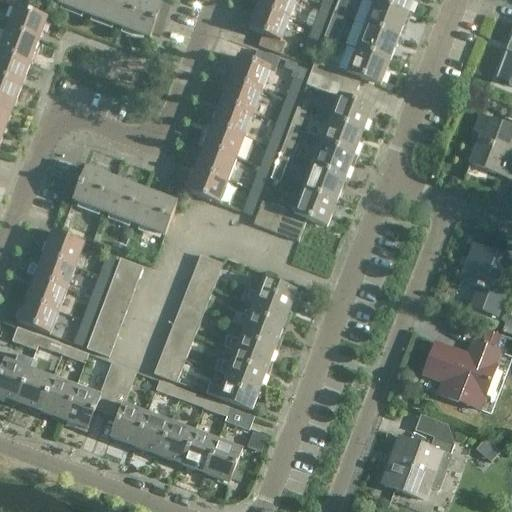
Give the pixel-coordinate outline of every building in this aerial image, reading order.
[(160,38),(171,10),(144,0),(58,0),(57,5),(150,40),(151,35),(160,38)] [(259,0),(257,8),(288,20),(295,0),(259,0)] [(322,0),(321,6),(330,10),(333,0),(322,0)] [(337,0),(332,14),(342,18),(348,0),(337,0)] [(374,0),(374,3),(407,15),(412,0),(374,0)] [(365,26),(398,39),(407,15),(374,3),(365,26)] [(321,6),(312,29),(321,32),(330,10),(321,6)] [(15,7),(6,30),(38,42),(47,19),(15,7)] [(258,47),(281,56),(285,44),(280,42),(288,20),(257,8),(248,31),(262,36),(258,47)] [(342,18),(332,14),(323,38),(333,41),(342,18)] [(356,50),(389,63),(398,39),(365,26),(356,50)] [(304,50),(313,54),(321,32),(312,29),(304,50)] [(0,46),(0,53),(30,65),(38,42),(6,30),(0,46)] [(508,52),(498,78),(509,82),(508,86),(511,88),(511,86),(511,41),(510,45),(511,45),(511,48),(510,53),(508,52)] [(310,74),(353,89),(357,78),(380,86),(389,63),(356,50),(347,73),(315,60),(310,74)] [(279,60),(256,51),(252,62),(238,57),(229,81),(261,93),(270,70),(275,72),(279,60)] [(0,80),(21,88),(30,65),(0,53),(0,80)] [(329,121),(362,134),(371,109),(349,101),(353,89),(310,74),(305,86),(338,98),(329,121)] [(293,79),(284,102),(294,105),(302,83),(293,79)] [(0,106),(12,111),(21,88),(0,80),(0,106)] [(221,103),(252,115),(261,93),(229,81),(221,103)] [(284,102),(276,124),(285,127),(294,105),(284,102)] [(212,126),(244,138),(252,115),(221,103),(212,126)] [(0,131),(4,133),(12,111),(0,106),(0,131)] [(288,133),(297,136),(306,112),(297,108),(288,133)] [(478,135),(467,165),(511,181),(511,157),(510,156),(511,151),(511,127),(508,126),(479,115),(472,133),(478,135)] [(320,145),(353,157),(362,134),(329,121),(320,145)] [(276,124),(267,147),(277,150),(285,127),(276,124)] [(204,148),(236,160),(244,138),(212,126),(204,148)] [(297,136),(288,133),(279,156),(288,159),(297,136)] [(353,157),(320,145),(311,168),(344,181),(353,157)] [(267,147),(259,168),(268,172),(277,150),(267,147)] [(195,170),(227,182),(236,160),(204,148),(195,170)] [(288,159),(279,156),(270,179),(279,183),(288,159)] [(72,202),(165,237),(177,204),(75,165),(65,194),(74,197),(72,202)] [(259,168),(251,191),(260,194),(268,172),(259,168)] [(302,191),(335,204),(344,181),(311,168),(302,191)] [(227,182),(195,170),(187,193),(218,206),(227,182)] [(251,191),(242,214),(251,218),(260,194),(251,191)] [(335,204),(302,191),(294,214),(285,211),(276,234),(298,243),(306,220),(326,228),(335,204)] [(261,202),(253,226),(264,230),(273,206),(261,202)] [(264,230),(276,234),(285,211),(273,206),(264,230)] [(84,245),(52,233),(43,257),(75,269),(84,245)] [(470,308),(497,318),(508,289),(497,284),(508,256),(474,243),(459,281),(478,288),(470,308)] [(107,255),(98,278),(107,281),(115,258),(107,255)] [(190,281),(213,290),(223,265),(200,256),(190,281)] [(34,279),(67,291),(75,269),(43,257),(34,279)] [(115,272),(138,280),(143,268),(120,260),(115,272)] [(111,283),(134,292),(138,280),(115,272),(111,283)] [(98,278),(90,300),(99,303),(107,281),(98,278)] [(67,291),(34,279),(26,301),(58,313),(67,291)] [(253,305),(287,317),(296,293),(262,280),(257,294),(244,290),(240,300),(253,305)] [(181,304),(204,313),(213,290),(190,281),(181,304)] [(107,295),(130,303),(134,292),(111,283),(107,295)] [(102,306),(126,314),(130,303),(107,295),(102,306)] [(90,300),(82,322),(90,325),(99,303),(90,300)] [(17,324),(49,336),(58,313),(26,301),(17,324)] [(172,328),(195,337),(204,313),(181,304),(172,328)] [(244,328),(278,340),(287,317),(253,305),(248,318),(235,313),(231,324),(244,329),(244,328)] [(98,317),(122,325),(126,314),(102,306),(98,317)] [(94,328),(117,336),(122,325),(98,317),(94,328)] [(82,322),(73,345),(82,348),(90,325),(82,322)] [(90,339),(113,348),(117,336),(94,328),(90,339)] [(163,352),(185,360),(195,337),(172,328),(163,352)] [(244,328),(244,329),(239,341),(227,337),(222,348),(235,352),(269,364),(278,340),(244,328)] [(17,329),(16,329),(12,342),(36,352),(38,347),(37,347),(40,338),(17,329)] [(495,346),(499,335),(485,330),(481,341),(495,346)] [(61,356),(64,347),(40,338),(37,347),(38,347),(61,356)] [(113,348),(90,339),(86,350),(109,359),(113,348)] [(494,366),(500,352),(472,342),(466,356),(435,344),(424,376),(442,383),(437,394),(479,410),(495,367),(494,366)] [(84,365),(88,356),(64,347),(61,356),(84,365)] [(185,360),(163,352),(153,375),(176,384),(185,360)] [(226,375),(260,388),(269,364),(235,352),(230,365),(218,360),(213,371),(226,376),(226,375)] [(0,372),(0,397),(16,404),(28,370),(32,361),(18,356),(14,365),(4,361),(0,372)] [(76,388),(64,422),(88,431),(96,408),(107,412),(123,369),(111,364),(99,397),(76,388)] [(123,369),(107,412),(118,416),(110,439),(134,449),(147,415),(124,406),(136,374),(123,369)] [(28,370),(16,404),(39,413),(52,379),(28,370)] [(205,395),(251,412),(260,388),(226,375),(226,376),(222,388),(209,384),(205,395)] [(52,379),(39,413),(64,422),(76,388),(52,379)] [(179,400),(182,391),(159,382),(156,391),(179,400)] [(182,391),(179,400),(202,409),(206,400),(182,391)] [(202,409),(226,418),(230,409),(206,400),(202,409)] [(249,432),(254,418),(230,409),(226,418),(224,423),(249,432)] [(147,415),(134,449),(158,457),(170,424),(147,415)] [(170,424),(158,457),(181,466),(194,433),(170,424)] [(194,433),(181,466),(205,475),(217,442),(194,433)] [(449,456),(453,446),(433,438),(429,449),(399,437),(382,485),(423,501),(428,488),(438,491),(451,457),(449,456)] [(217,442),(205,475),(229,485),(242,451),(217,442)] [(491,465),(500,455),(489,445),(480,455),(491,465)]
